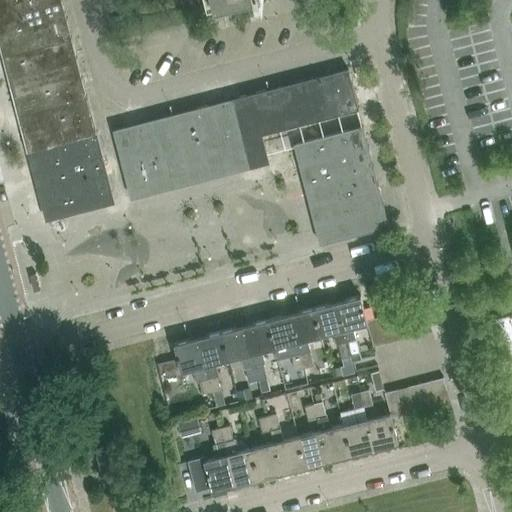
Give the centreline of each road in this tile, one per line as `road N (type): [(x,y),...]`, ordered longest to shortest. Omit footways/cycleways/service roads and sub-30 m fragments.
road 1 (residential): [(18,353),(429,247)]
road 2 (residential): [(429,247),(378,36),(378,0)]
road 3 (residential): [(238,511),(483,449)]
road 4 (residential): [(483,449),(429,247)]
road 5 (tertiary): [(59,511),(18,353)]
